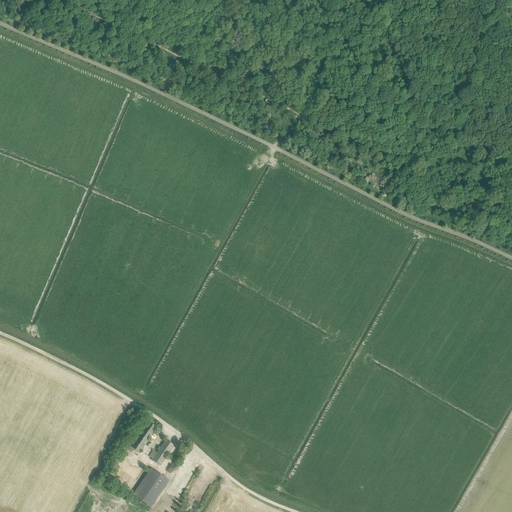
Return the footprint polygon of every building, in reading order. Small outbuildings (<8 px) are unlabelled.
[(302,238),(299,240),(309,252),(312,250),(319,244),(315,239),(323,233),(313,221),(315,219),(309,212),(302,218),(308,225),(305,227),(307,229),(300,235),(302,238)] [(131,447),(139,452),(156,427),(148,422),(131,447)] [(174,445),(166,440),(157,453),(153,450),(149,456),(153,459),(152,460),(160,465),(174,445)] [(131,477),(133,473),(115,465),(108,480),(128,489),(133,478),(131,477)] [(151,468),(133,495),(151,507),(163,489),(169,480),(151,468)] [(151,507),(150,508),(156,511),(175,511),(182,500),(163,489),(151,507)]
